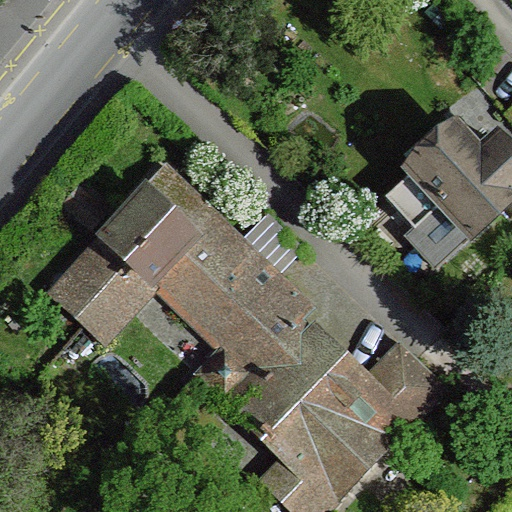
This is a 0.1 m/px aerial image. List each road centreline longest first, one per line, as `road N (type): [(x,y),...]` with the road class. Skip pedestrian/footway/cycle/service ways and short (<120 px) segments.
road 1 (residential): [(107,24),(476,387)]
road 2 (tertiary): [(0,157),(107,24)]
